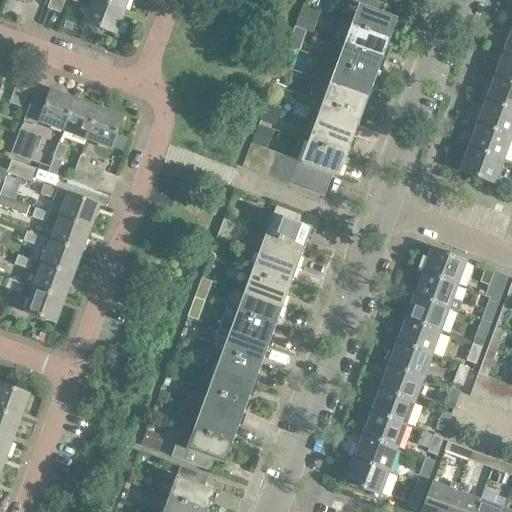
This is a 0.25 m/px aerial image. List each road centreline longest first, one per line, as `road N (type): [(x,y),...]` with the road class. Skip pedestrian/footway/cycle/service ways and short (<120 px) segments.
road 1 (unclassified): [(275,511),(380,207)]
road 2 (residential): [(65,371),(150,143),(157,114),(144,83)]
road 3 (unclassified): [(380,207),(442,18),(461,0)]
road 4 (residential): [(144,83),(116,83),(0,41)]
road 5 (residential): [(16,511),(65,371)]
road 6 (residential): [(511,259),(380,207)]
